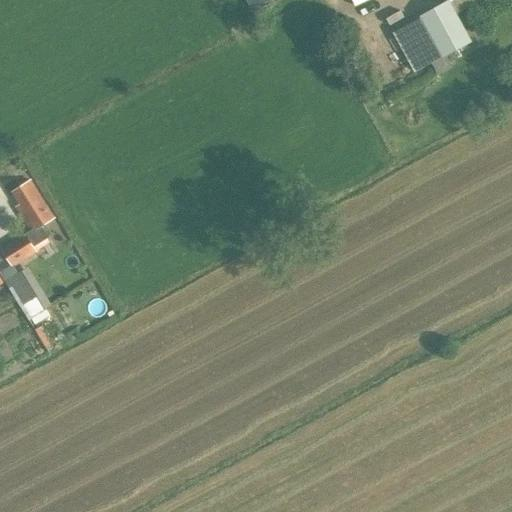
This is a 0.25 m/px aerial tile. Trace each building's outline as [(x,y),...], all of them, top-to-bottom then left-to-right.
[(266,0),(246,0),(251,8),(266,0)] [(471,41),(449,1),(393,32),(414,71),(432,62),(437,71),(451,64),(446,55),(471,41)] [(50,237),(44,227),(55,220),(30,181),(13,191),(26,213),(20,216),(29,232),(25,234),(33,248),(50,237)] [(33,248),(25,234),(0,249),(10,267),(35,251),(33,248)] [(45,311),(37,298),(21,271),(8,279),(28,314),(31,319),(45,311)] [(67,329),(82,321),(70,298),(55,306),(67,329)] [(51,340),(61,336),(53,318),(43,322),(51,340)]
